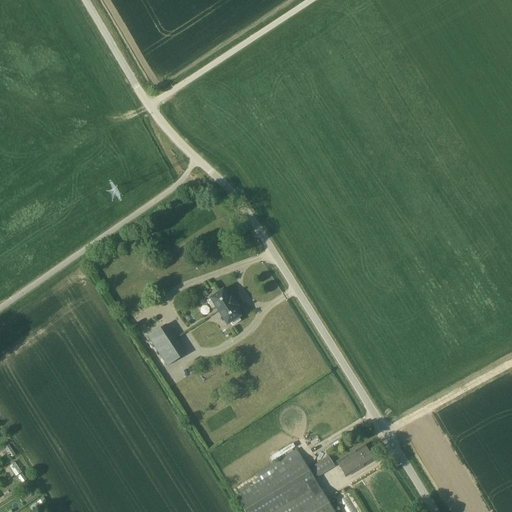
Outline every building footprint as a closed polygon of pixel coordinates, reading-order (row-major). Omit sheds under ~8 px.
[(223,289),(209,298),(210,299),(206,301),(212,309),(215,307),(227,325),(230,323),(232,326),(241,321),(239,317),(240,316),(235,308),(237,306),(231,296),(228,298),(223,289)] [(167,366),(182,357),(162,327),(148,336),(167,366)] [(346,477),(374,460),(365,445),(337,462),(346,477)] [(244,511),(336,511),(319,484),(302,456),(235,497),(244,511)] [(16,462),(9,467),(16,477),(23,472),(16,462)]
